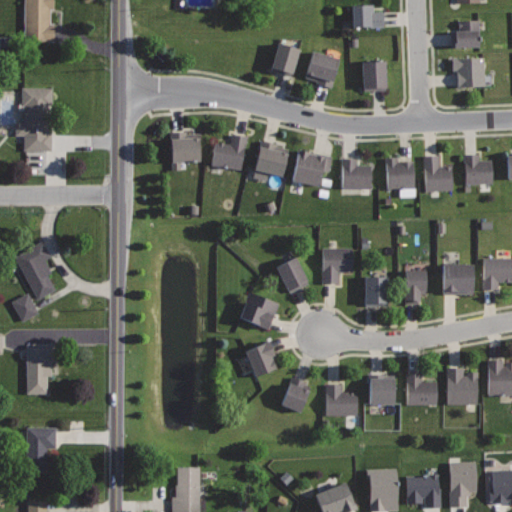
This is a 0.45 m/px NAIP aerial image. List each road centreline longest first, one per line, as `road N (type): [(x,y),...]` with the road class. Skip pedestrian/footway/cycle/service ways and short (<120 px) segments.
road 1 (tertiary): [(119,0),(116,511)]
road 2 (residential): [(119,93),(195,91),(338,124),(511,119)]
road 3 (residential): [(511,322),(392,340),(320,334)]
road 4 (residential): [(422,123),(418,0)]
